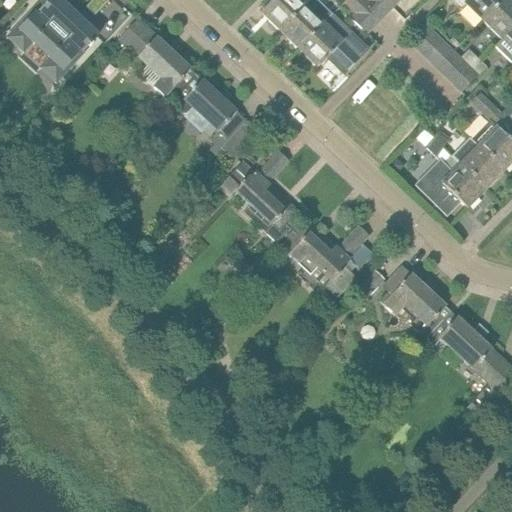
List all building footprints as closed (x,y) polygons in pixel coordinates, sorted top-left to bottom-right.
[(69,0),(41,0),(6,37),(23,52),(32,42),(48,58),(39,68),(55,83),(84,52),(83,51),(98,36),(87,26),(92,21),(69,0)] [(93,0),(86,8),(94,16),(109,0),(93,0)] [(272,0),(273,0),(260,13),(263,16),(279,32),(310,0),(272,0)] [(316,0),(310,0),(279,32),(298,50),(323,25),(332,15),(316,0)] [(354,14),(359,10),(361,8),(352,0),(346,0),(343,3),(354,14)] [(382,0),(368,0),(367,1),(383,17),(392,9),(382,0)] [(399,0),(382,0),(392,9),(400,0),(399,0)] [(464,4),(482,22),(503,0),(454,0),(462,7),(464,4)] [(511,28),(511,1),(510,0),(503,0),(482,22),(501,40),(511,28)] [(367,1),(361,8),(359,10),(375,26),(383,17),(367,1)] [(263,16),(260,13),(257,10),(250,17),(256,23),(263,16)] [(354,14),(350,18),(367,34),(375,26),(359,10),(354,14)] [(323,25),(298,50),(317,68),(327,58),(344,74),(367,48),(332,15),(323,25)] [(171,90),(177,95),(196,76),(136,20),(118,40),(161,80),(153,88),(164,98),(171,90)] [(408,43),(417,51),(434,34),(424,25),(408,43)] [(511,28),(501,40),(494,47),(511,64),(511,28)] [(426,60),(442,43),(434,34),(417,51),(426,60)] [(426,60),(434,68),(451,51),(442,43),(426,60)] [(443,76),(459,59),(451,51),(434,68),(443,76)] [(451,85),(468,68),(476,59),(468,51),(459,59),(443,76),(451,85)] [(460,94),(477,76),(485,68),(476,59),(468,68),(451,85),(460,94)] [(177,95),(169,104),(176,110),(184,102),(218,133),(210,142),(214,146),(209,151),(214,155),(245,122),(196,76),(177,95)] [(479,94),(470,103),(479,112),(488,103),(479,94)] [(488,120),(497,111),(488,103),(479,112),(488,120)] [(507,109),(501,115),(511,126),(511,105),(507,109)] [(511,126),(501,115),(497,111),(488,120),(489,121),(471,140),(478,147),(503,171),(511,161),(511,126)] [(432,140),(442,148),(449,138),(439,130),(432,140)] [(460,165),(485,190),(503,171),(478,147),(471,140),(470,139),(451,157),(460,165)] [(435,158),(442,148),(432,140),(426,149),(435,158)] [(276,245),(284,236),(296,223),(290,218),(296,212),(267,184),(288,162),(278,152),(256,175),(255,174),(254,175),(243,164),(222,186),(233,197),(236,194),(270,226),(263,233),(276,245)] [(400,170),(400,164),(397,160),(390,167),(397,173),(400,170)] [(466,209),(485,190),(460,165),(451,174),(439,161),(426,173),(414,186),(446,218),(460,203),(466,209)] [(347,259),(368,236),(358,227),(337,249),(307,222),(302,228),(296,223),(284,236),(287,238),(278,247),(289,258),(290,257),(303,269),(310,262),(329,281),(323,287),(336,299),(355,278),(349,272),(355,266),(347,259)] [(425,340),(450,312),(401,266),(383,286),(389,292),(379,303),(394,317),(404,306),(416,318),(409,325),(425,340)] [(374,272),(354,294),(363,302),(383,280),(374,272)] [(478,397),(485,404),(486,405),(511,376),(511,369),(481,341),(487,334),(477,325),(471,332),(450,312),(425,340),(421,344),(429,352),(440,340),(489,385),(478,397)]
